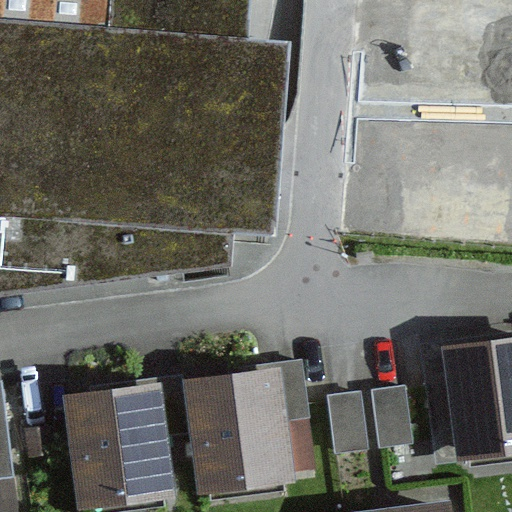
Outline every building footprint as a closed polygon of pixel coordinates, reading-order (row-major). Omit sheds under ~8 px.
[(113,0),(111,28),(0,19),(0,291),(228,262),(231,225),(140,218),(136,188),(235,176),(248,0),(113,0)] [(458,395),(465,449),(511,443),(511,342),(452,350),(451,341),(422,345),(429,399),(458,395)] [(193,383),(205,482),(285,472),(278,418),(307,415),(300,360),(270,364),(272,373),(193,383)] [(73,399),(85,498),(165,488),(158,434),(187,430),(180,375),(150,379),(151,388),(73,399)] [(373,390),(380,445),(409,441),(402,386),(373,390)] [(330,396),(337,450),(366,447),(359,392),(330,396)] [(0,429),(0,477),(13,476),(7,429),(0,429)]
